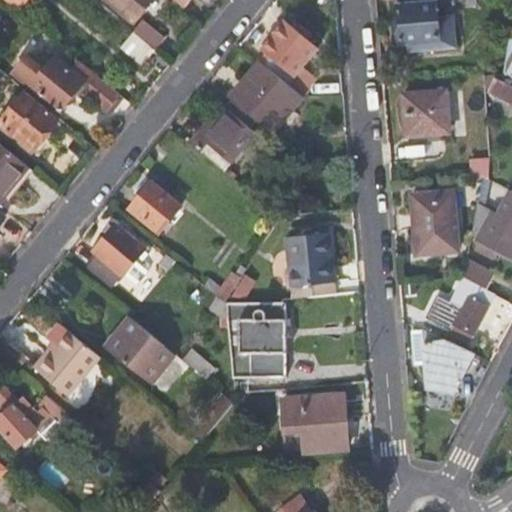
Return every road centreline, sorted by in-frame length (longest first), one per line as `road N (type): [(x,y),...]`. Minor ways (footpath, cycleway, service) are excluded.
road 1 (residential): [(356,0),(392,450),(396,474),(410,489)]
road 2 (residential): [(0,302),(246,0)]
road 3 (residential): [(511,361),(452,489)]
